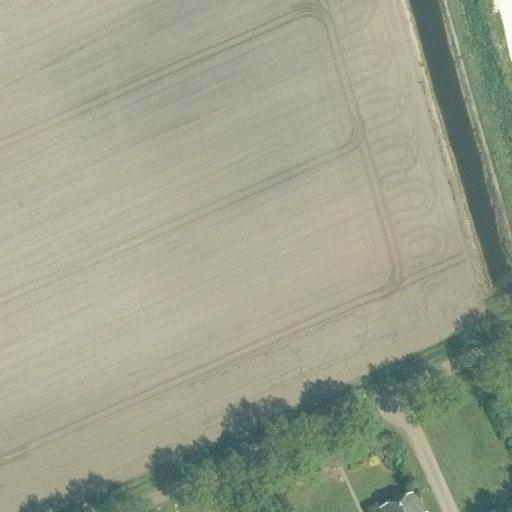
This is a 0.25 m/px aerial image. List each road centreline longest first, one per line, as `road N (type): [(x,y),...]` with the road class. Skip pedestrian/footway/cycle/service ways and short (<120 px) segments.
road 1 (unclassified): [(132,511),(511,344)]
road 2 (unknown): [(391,397),(447,511)]
